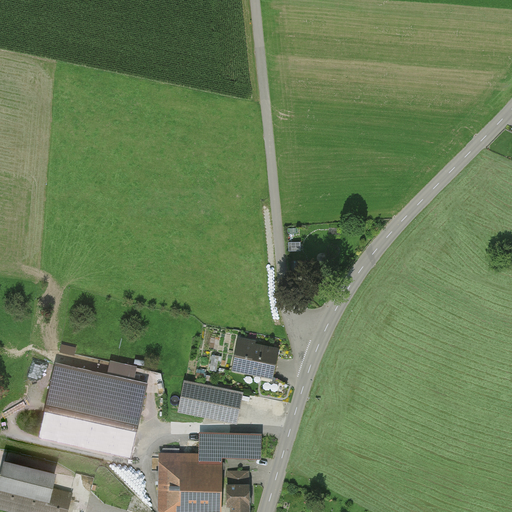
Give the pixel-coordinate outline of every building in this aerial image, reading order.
[(302,242),(290,242),(290,259),(302,259),(302,242)] [(305,269),(294,270),(295,287),(306,287),(305,269)] [(230,371),(271,380),(278,349),(237,339),(230,371)] [(35,436),(127,457),(143,384),(132,381),(135,368),(108,362),(105,376),(51,364),(35,436)] [(240,394),(182,382),(176,412),(234,424),(240,394)] [(158,511),(218,511),(218,459),(259,459),(259,433),(197,433),(197,453),(158,453),(158,511)] [(51,474),(0,462),(0,510),(8,511),(65,511),(70,493),(48,488),(51,474)] [(249,511),(249,471),(229,472),(229,485),(227,485),(228,505),(232,505),(232,511),(249,511)]
